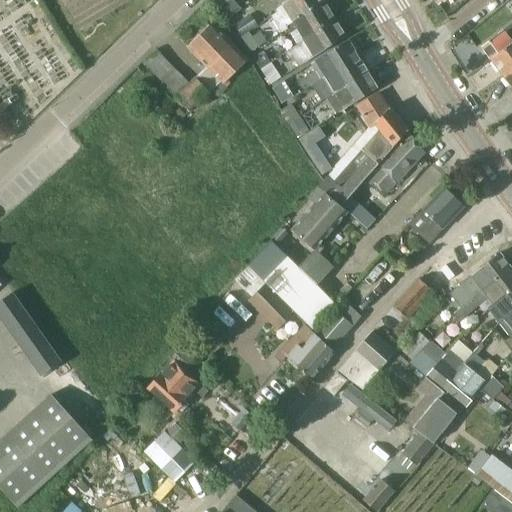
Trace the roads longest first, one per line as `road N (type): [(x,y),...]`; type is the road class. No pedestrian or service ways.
road 1 (residential): [(206,511),(501,180)]
road 2 (residential): [(0,171),(178,0)]
road 3 (tertiary): [(501,180),(420,48)]
